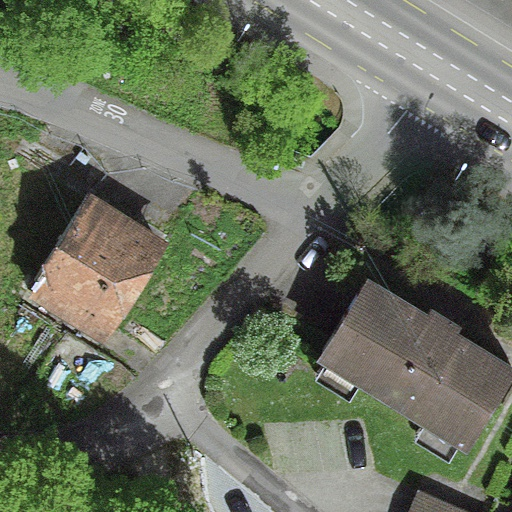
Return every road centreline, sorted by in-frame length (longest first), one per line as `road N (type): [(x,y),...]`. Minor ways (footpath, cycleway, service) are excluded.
road 1 (residential): [(67,429),(145,389),(325,190)]
road 2 (residential): [(325,190),(0,77)]
road 3 (residential): [(438,65),(336,177)]
road 4 (primary): [(438,65),(334,0)]
